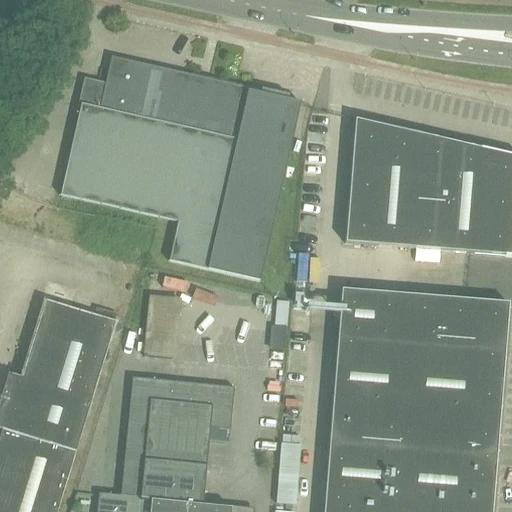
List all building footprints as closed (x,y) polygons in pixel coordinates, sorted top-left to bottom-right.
[(250,91),(111,59),(105,85),(86,80),(78,116),(60,197),(177,224),(168,263),(259,283),(300,104),(249,93),(250,91)] [(5,126),(24,137),(30,126),(11,116),(5,126)] [(474,255),(511,258),(511,157),(480,150),(354,122),(345,245),(474,255)] [(4,131),(0,138),(0,175),(2,177),(22,141),(4,131)] [(483,380),(502,382),(509,306),(508,306),(508,305),(507,305),(470,301),(470,302),(341,292),(337,340),(485,352),(483,380)] [(276,302),(274,327),(286,328),(289,303),(276,302)] [(57,511),(115,324),(114,324),(116,316),(97,310),(94,318),(44,303),(21,379),(8,375),(0,400),(0,430),(5,432),(0,449),(0,511),(57,511)] [(271,327),(268,350),(284,352),(286,328),(274,327),(271,327)] [(146,334),(144,356),(173,359),(175,337),(146,334)] [(500,401),(502,382),(483,380),(485,352),(337,340),(329,445),(496,458),(501,401),(500,401)] [(132,379),(129,401),(149,403),(139,501),(101,497),(99,511),(247,511),(201,507),(208,441),(228,443),(233,389),(132,379)] [(491,511),(496,458),(329,445),(323,511),(491,511)] [(294,507),(297,476),(278,475),(275,506),(294,507)]
